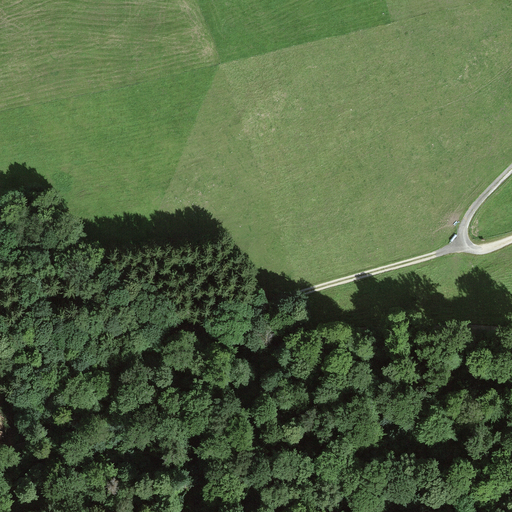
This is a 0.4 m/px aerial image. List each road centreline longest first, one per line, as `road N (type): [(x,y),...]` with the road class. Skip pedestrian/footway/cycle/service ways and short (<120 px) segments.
road 1 (track): [(367,507),(132,491),(19,511)]
road 2 (track): [(464,244),(183,326)]
road 3 (track): [(183,326),(214,351),(240,356),(308,334),(408,330)]
road 4 (track): [(174,328),(183,334),(175,341),(0,422)]
road 5 (track): [(183,326),(0,350)]
road 6 (track): [(367,507),(511,510)]
